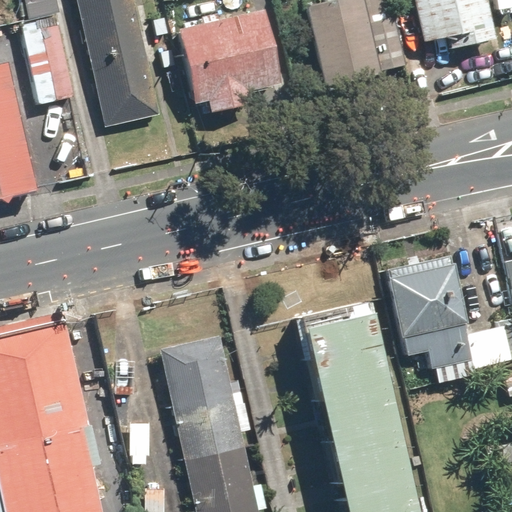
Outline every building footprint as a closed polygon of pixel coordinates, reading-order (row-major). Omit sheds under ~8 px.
[(123,0),(70,0),(98,128),(149,117),(123,0)] [(382,0),(308,0),(300,2),(321,88),(399,69),(382,0)] [(483,0),(409,0),(420,43),(490,26),(483,0)] [(48,14),(15,21),(35,105),(67,98),(48,14)] [(259,15),(174,34),(190,107),(204,104),(207,117),(250,108),(247,94),(275,87),(259,15)] [(0,195),(34,188),(4,62),(0,62),(0,195)] [(420,352),(424,371),(468,361),(445,252),(380,266),(398,356),(420,352)] [(511,257),(502,260),(511,302),(511,257)] [(407,511),(362,302),(294,317),(336,511),(407,511)] [(0,335),(0,511),(92,511),(71,428),(83,425),(56,322),(0,335)] [(252,511),(209,336),(150,351),(189,511),(252,511)] [(132,361),(109,360),(108,394),(130,395),(132,361)] [(147,424),(126,423),(124,455),(128,455),(128,464),(142,465),(142,456),(146,456),(147,424)] [(158,511),(160,489),(141,488),(140,511),(158,511)]
